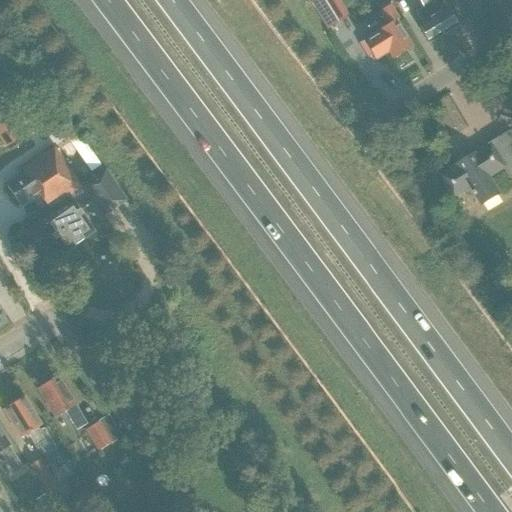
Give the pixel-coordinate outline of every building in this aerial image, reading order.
[(336,0),(313,0),(309,3),(326,29),(347,16),(336,0)] [(418,24),(429,43),(457,26),(441,0),(419,0),(430,17),(418,24)] [(490,6),(486,0),(455,0),(468,19),(490,6)] [(377,32),(363,41),(375,60),(388,52),(393,59),(412,47),(395,20),(399,18),(390,5),(380,11),(388,24),(376,32),(377,32)] [(7,119),(0,123),(0,136),(6,147),(19,139),(7,119)] [(491,145),(492,146),(477,155),(476,153),(458,165),(459,166),(443,176),(456,197),(471,187),(483,206),(501,194),(491,178),(507,169),(511,176),(511,134),(511,133),(491,145)] [(25,173),(6,186),(19,205),(38,192),(49,209),(81,187),(54,148),(22,169),(25,173)] [(79,209),(92,200),(103,216),(127,200),(106,170),(83,186),(87,192),(43,221),(63,252),(94,232),(79,209)] [(57,376),(37,388),(55,417),(65,411),(72,421),(81,415),(57,376)] [(23,397),(3,410),(20,437),(26,433),(36,449),(41,446),(46,454),(48,452),(57,467),(68,460),(46,426),(39,430),(37,427),(40,425),(23,397)] [(101,452),(114,444),(100,422),(88,430),(101,452)] [(21,468),(0,433),(0,451),(13,473),(21,468)] [(42,459),(32,466),(45,485),(55,479),(42,459)]
